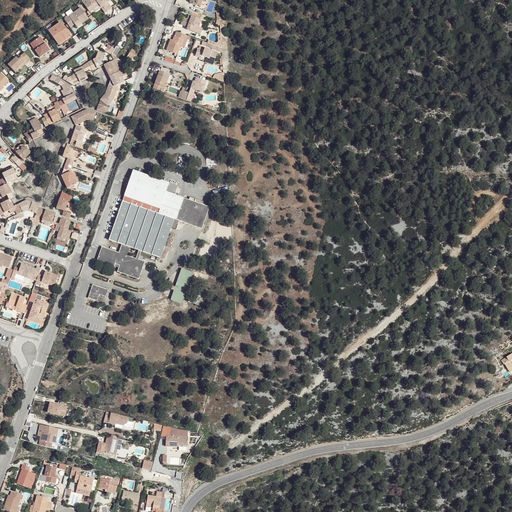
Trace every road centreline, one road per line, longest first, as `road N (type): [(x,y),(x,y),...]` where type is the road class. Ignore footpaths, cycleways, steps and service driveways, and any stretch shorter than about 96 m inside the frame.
road 1 (track): [(192,502),(189,486),(202,467),(411,300),(511,192)]
road 2 (residential): [(186,511),(222,480),(323,448),(403,440),(511,394)]
road 3 (residential): [(72,264),(165,14)]
road 4 (residential): [(136,4),(0,115)]
road 5 (unknown): [(72,264),(137,296),(154,293),(194,235)]
